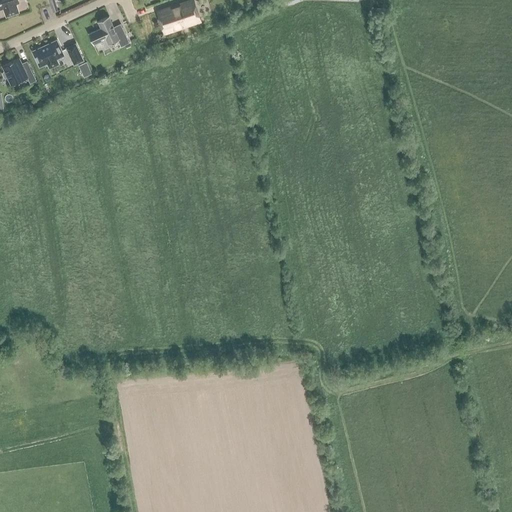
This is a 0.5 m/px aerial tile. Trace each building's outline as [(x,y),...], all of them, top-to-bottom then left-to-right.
[(16,4),(19,3),(17,0),(0,0),(0,9),(3,9),(6,17),(19,12),(16,4)] [(192,0),(157,12),(165,33),(200,21),(192,0)] [(121,47),(129,43),(122,28),(115,31),(108,17),(109,17),(109,16),(97,22),(98,22),(101,28),(89,34),(89,33),(88,34),(93,45),(94,45),(94,44),(106,39),(108,44),(108,45),(118,40),(121,47)] [(55,59),(63,55),(56,41),(33,52),(39,66),(47,63),(49,67),(57,64),(55,59)] [(74,64),(83,60),(75,44),(66,48),(74,64)] [(4,77),(6,78),(8,77),(11,85),(27,78),(30,83),(36,80),(31,70),(25,72),(18,58),(2,66),(5,71),(3,72),(2,74),(4,77)]
